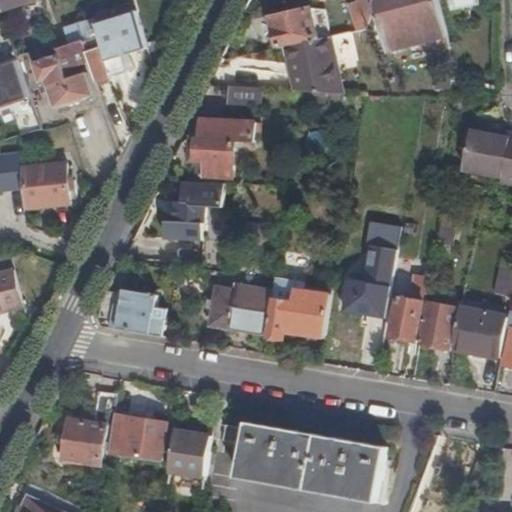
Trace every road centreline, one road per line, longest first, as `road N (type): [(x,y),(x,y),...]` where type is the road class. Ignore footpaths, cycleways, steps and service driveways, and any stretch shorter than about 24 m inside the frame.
road 1 (residential): [(511,418),(56,342)]
road 2 (tertiary): [(225,0),(56,342)]
road 3 (tertiary): [(56,342),(0,455)]
